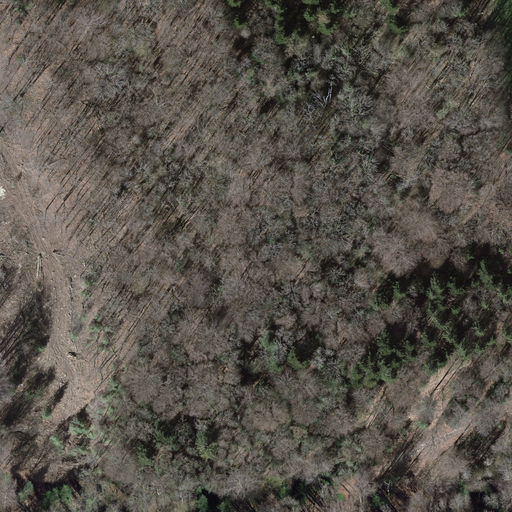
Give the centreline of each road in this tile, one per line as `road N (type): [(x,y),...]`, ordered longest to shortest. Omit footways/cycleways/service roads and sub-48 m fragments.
road 1 (track): [(384,412),(299,422),(240,453),(0,429)]
road 2 (track): [(511,412),(413,451),(349,489)]
